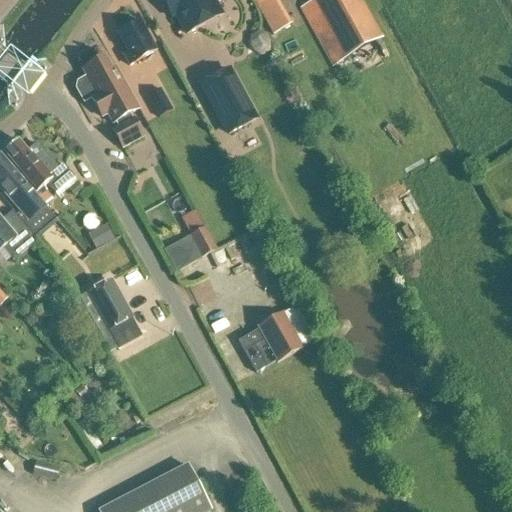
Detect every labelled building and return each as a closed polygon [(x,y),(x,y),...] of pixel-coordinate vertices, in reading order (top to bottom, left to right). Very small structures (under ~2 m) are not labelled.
[(162,0),(161,1),(172,21),(177,18),(187,37),(222,19),(213,2),(216,0),(162,0)] [(278,37),(297,27),(283,0),(260,0),(258,1),(278,37)] [(331,72),(382,44),(358,0),(321,0),(299,12),(331,72)] [(126,71),(156,54),(140,25),(117,38),(128,56),(121,60),(126,71)] [(86,82),(73,89),(83,106),(90,102),(90,103),(101,122),(107,119),(112,128),(118,125),(121,130),(112,136),(122,153),(143,141),(133,124),(128,126),(125,121),(138,114),(116,74),(112,76),(104,62),(82,74),(86,82)] [(229,74),(203,88),(231,139),(257,124),(229,74)] [(172,114),(160,92),(146,100),(159,121),(172,114)] [(52,202),(43,191),(47,188),(55,197),(74,182),(63,168),(58,172),(37,148),(27,156),(17,143),(15,145),(10,144),(5,149),(5,154),(0,158),(44,209),(52,202)] [(44,210),(44,209),(0,158),(0,193),(27,225),(44,210)] [(12,265),(37,244),(12,214),(1,224),(0,222),(0,254),(2,252),(12,265)] [(214,253),(202,231),(193,215),(182,221),(202,259),(214,253)] [(141,342),(110,286),(80,302),(110,359),(141,342)] [(277,367),(303,353),(283,318),(257,333),(277,367)] [(59,471),(35,466),(32,479),(56,484),(59,471)] [(208,511),(187,471),(185,472),(109,511),(208,511)]
